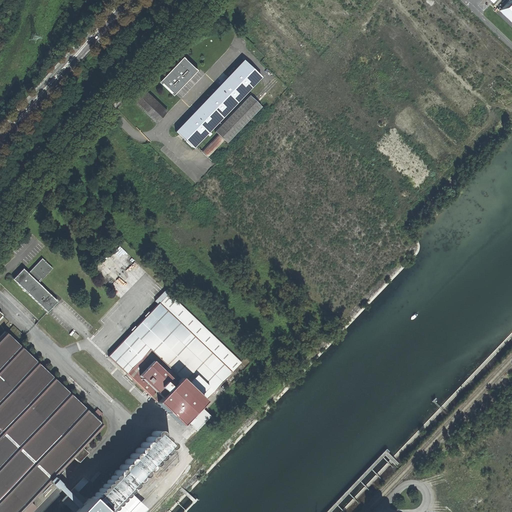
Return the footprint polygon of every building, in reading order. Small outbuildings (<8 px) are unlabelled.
[(511,0),(510,0),(500,11),(511,22),(511,0)] [(259,59),(263,55),(254,46),(250,51),(259,59)] [(160,82),(174,95),(189,79),(198,70),(185,56),(160,82)] [(204,131),(255,78),(238,61),(169,129),(187,147),(201,133),(203,135),(205,132),(204,131)] [(160,123),(171,111),(144,85),(133,96),(160,123)] [(257,108),(245,96),(210,131),(212,134),(195,151),(202,157),(219,140),(222,143),(257,108)] [(24,268),(14,280),(48,312),(59,300),(53,294),(52,295),(39,283),(53,268),(43,259),(32,270),(29,273),(24,268)] [(109,355),(181,425),(242,362),(169,293),(109,355)] [(24,336),(14,326),(10,331),(20,340),(24,336)] [(93,416),(6,332),(0,338),(0,511),(31,511),(37,507),(32,503),(51,483),(55,487),(60,481),(56,478),(75,458),(80,463),(89,453),(84,448),(105,427),(99,421),(104,415),(99,410),(93,416)] [(87,498),(74,511),(108,511),(173,445),(157,430),(89,500),(87,498)] [(73,489),(65,497),(69,502),(77,493),(73,489)] [(478,491),(457,504),(461,511),(468,511),(485,502),(478,491)]
